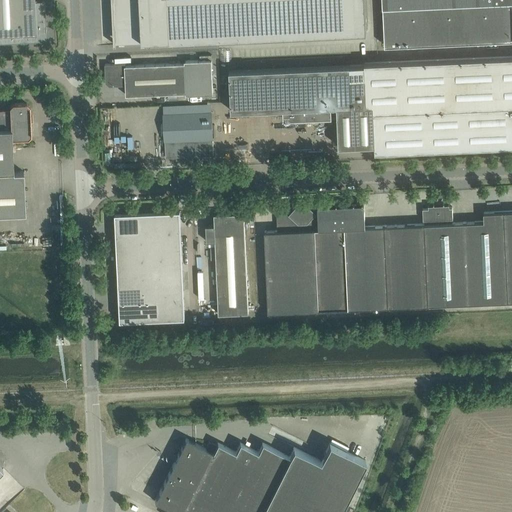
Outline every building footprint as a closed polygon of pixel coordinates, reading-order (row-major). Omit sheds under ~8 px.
[(34,2),(34,0),(0,0),(0,43),(46,41),(44,1),(34,2)] [(140,0),(142,41),(366,31),(364,0),(140,0)] [(511,0),(382,0),(385,45),(511,39),(511,0)] [(365,65),(230,70),(231,111),(283,109),(283,119),(332,117),(332,116),(337,116),(339,146),(375,145),(375,152),(511,145),(511,56),(493,57),(385,62),(365,63),(365,65)] [(110,85),(125,85),(126,95),(186,93),(186,95),(213,94),(211,60),(184,61),(185,63),(125,65),(124,63),(105,64),(105,65),(106,82),(110,85)] [(0,215),(26,214),(23,171),(13,172),(12,138),(28,137),(30,134),(29,105),(26,103),(12,103),(10,106),(10,111),(0,111),(0,215)] [(211,112),(164,114),(165,158),(213,155),(211,112)] [(313,210),(306,204),(298,204),(296,206),(276,207),(277,230),(264,231),(268,312),(511,300),(511,210),(484,212),(484,221),(452,222),(452,218),(453,218),(452,207),(449,207),(449,204),(428,205),(429,208),(423,208),(423,220),(424,219),(425,223),(365,226),(364,204),(320,206),(320,207),(315,207),(313,210)] [(180,229),(180,210),(156,211),(157,230),(180,229)] [(157,230),(156,211),(116,213),(116,231),(157,230)] [(206,241),(215,241),(218,314),(248,313),(244,212),(214,214),(214,225),(207,225),(206,225),(206,241)] [(180,229),(157,230),(158,247),(181,246),(180,229)] [(158,247),(157,230),(116,231),(117,249),(158,247)] [(181,246),(158,247),(159,265),(182,264),(181,246)] [(159,265),(158,247),(117,249),(118,267),(159,265)] [(159,265),(159,282),(183,281),(182,264),(159,265)] [(159,282),(159,265),(118,267),(119,284),(159,282)] [(159,282),(160,300),(184,299),(183,281),(159,282)] [(160,300),(159,282),(119,284),(120,302),(160,300)] [(184,299),(160,300),(161,318),(184,317),(184,299)] [(160,300),(120,302),(120,320),(161,318),(160,300)] [(245,437),(242,443),(253,449),(256,443),(245,437)] [(186,438),(155,501),(172,510),(171,511),(339,511),(365,460),(329,442),(320,460),(293,447),(289,456),(262,442),(258,451),(253,449),(242,443),(240,442),(235,451),(218,442),(213,451),(186,438)]
